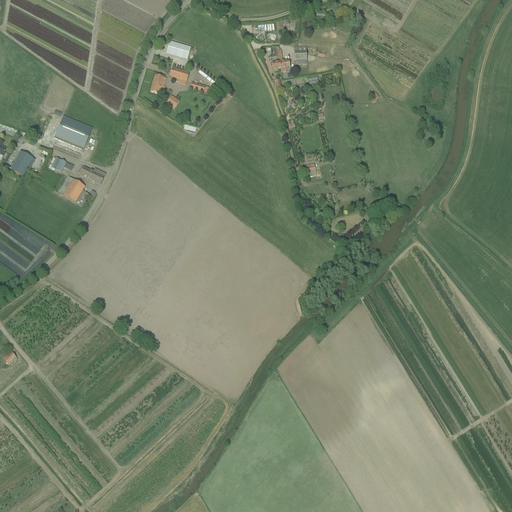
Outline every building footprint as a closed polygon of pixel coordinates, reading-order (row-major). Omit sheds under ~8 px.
[(191,48),(174,43),(169,42),(166,54),(170,55),(187,60),(191,48)] [(298,49),(294,49),(294,54),(295,66),(302,65),(305,65),(307,65),(306,55),(306,53),(306,48),(298,48),(298,49)] [(290,68),(289,66),(289,61),(280,62),(281,69),(281,73),(286,72),(285,69),(290,68)] [(272,70),(281,69),(280,62),(271,63),(272,68),(272,70)] [(187,82),(189,74),(172,68),(169,77),(187,82)] [(164,88),(166,80),(163,79),(155,76),(150,92),(155,94),(159,95),(162,96),(164,88)] [(320,78),(310,81),(311,87),(321,84),(320,78)] [(205,87),(191,83),(190,89),(203,93),(207,94),(208,89),(205,88),(205,87)] [(372,100),(375,105),(381,100),(377,96),(372,100)] [(171,97),(166,105),(174,110),(179,102),(171,97)] [(84,149),(92,129),(63,117),(55,137),(84,149)] [(23,177),(30,163),(32,159),(20,152),(18,157),(10,171),(23,177)] [(56,159),(51,169),(55,171),(61,173),(66,163),(60,161),(56,159)] [(316,173),(314,164),(305,166),(307,175),(316,173)] [(83,168),(80,176),(100,186),(105,175),(99,172),(97,175),(83,168)] [(68,177),(58,193),(67,199),(74,203),(81,208),(87,198),(90,200),(91,201),(96,194),(91,192),(89,195),(82,191),(85,187),(68,177)] [(7,356),(3,359),(9,366),(16,359),(10,353),(7,356)]
